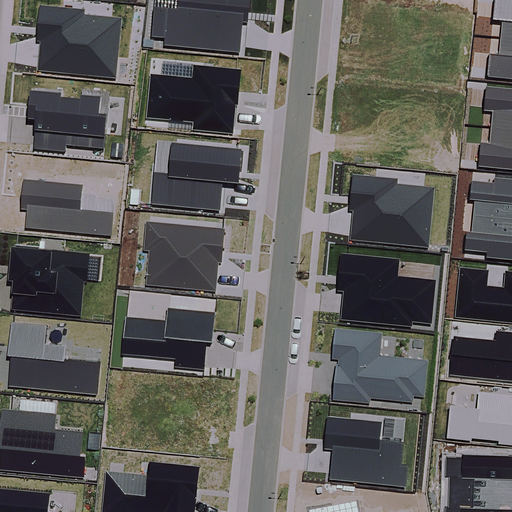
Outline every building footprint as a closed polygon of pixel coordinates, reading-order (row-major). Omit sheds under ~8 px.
[(157,8),(154,35),(167,36),(167,44),(241,51),(243,26),(249,27),(251,0),(181,0),(180,10),(157,8)] [(63,93),(33,90),(31,117),(38,118),(35,148),(67,151),(67,144),(106,148),(112,93),(85,90),(84,99),(63,97),(63,93)] [(244,149),(160,141),(154,204),(221,210),(224,180),(240,182),(244,149)] [(124,144),(114,143),(113,157),(123,158),(124,144)] [(409,211),(407,192),(382,195),(384,214),(409,211)] [(226,229),(148,221),(145,250),(151,250),(148,284),(217,291),(220,261),(223,261),(226,229)] [(91,254),(15,246),(12,279),(16,280),(13,310),(81,316),(85,281),(88,281),(91,254)] [(400,260),(344,254),(340,290),(346,290),(343,319),(413,326),(414,321),(433,322),(437,281),(399,278),(400,260)] [(169,322),(128,318),(125,353),(178,358),(177,367),(205,370),(208,340),(213,341),(216,313),(170,308),(169,322)] [(48,326),(13,322),(10,355),(14,355),(11,386),(97,394),(100,364),(65,360),(67,346),(46,344),(48,326)] [(383,333),(338,329),(335,360),(340,361),(336,400),(370,403),(370,398),(414,402),(415,395),(426,396),(429,361),(381,357),(383,333)] [(57,415),(3,410),(0,441),(0,448),(4,449),(2,470),(85,477),(89,433),(55,430),(57,415)] [(107,472),(103,511),(195,511),(200,467),(151,463),(150,476),(107,472)] [(0,511),(49,511),(51,494),(0,488),(0,511)]
